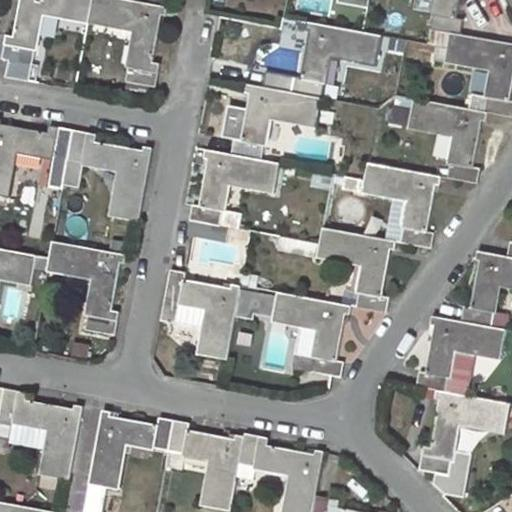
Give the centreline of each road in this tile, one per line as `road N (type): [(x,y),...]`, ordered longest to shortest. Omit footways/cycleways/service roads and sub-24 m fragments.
road 1 (residential): [(511,151),(365,369),(348,401),(352,422)]
road 2 (residential): [(178,123),(132,391)]
road 3 (residential): [(132,391),(352,422)]
road 4 (residential): [(0,93),(178,123)]
road 5 (residential): [(0,366),(132,391)]
road 6 (residential): [(352,422),(437,511)]
